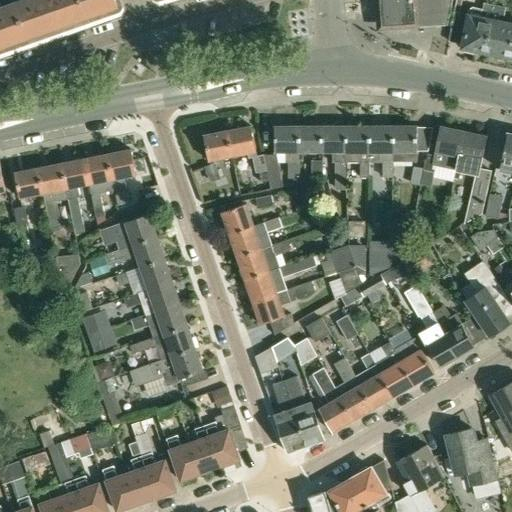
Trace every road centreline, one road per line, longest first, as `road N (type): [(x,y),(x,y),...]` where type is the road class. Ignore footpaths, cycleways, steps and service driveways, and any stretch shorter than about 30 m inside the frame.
road 1 (residential): [(149,95),(279,479)]
road 2 (residential): [(279,479),(338,454),(511,352)]
road 3 (tertiary): [(149,95),(334,71)]
road 4 (tertiary): [(511,97),(395,73),(334,71)]
road 5 (residential): [(146,26),(0,76)]
road 6 (tertiary): [(0,125),(149,95)]
